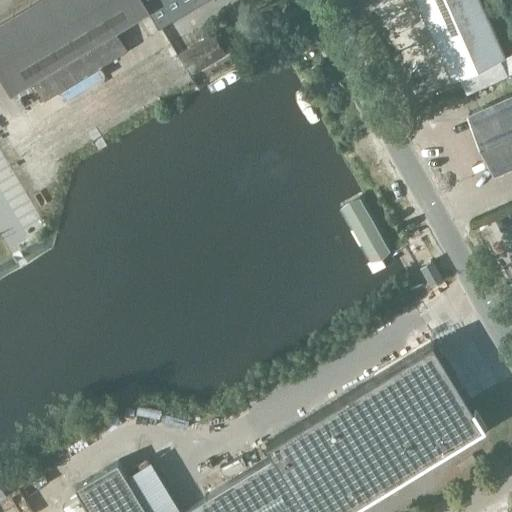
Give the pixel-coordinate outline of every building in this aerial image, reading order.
[(32,0),(0,19),(0,69),(12,90),(115,28),(149,8),(144,0),(32,0)] [(149,8),(159,26),(202,0),(144,0),(149,8)] [(417,0),(452,78),(505,55),(481,0),(417,0)] [(181,55),(191,72),(226,52),(215,34),(181,55)] [(290,71),(278,79),(306,125),(318,117),(290,71)] [(511,93),(468,113),(494,172),(511,164),(511,93)] [(324,131),(311,139),(341,202),(359,193),(324,131)] [(365,200),(346,211),(379,276),(400,263),(365,200)] [(275,452),(311,511),(340,511),(485,424),(434,341),(268,441),(275,452)] [(150,511),(118,459),(76,485),(92,511),(311,511),(275,452),(176,511),(150,511)]
